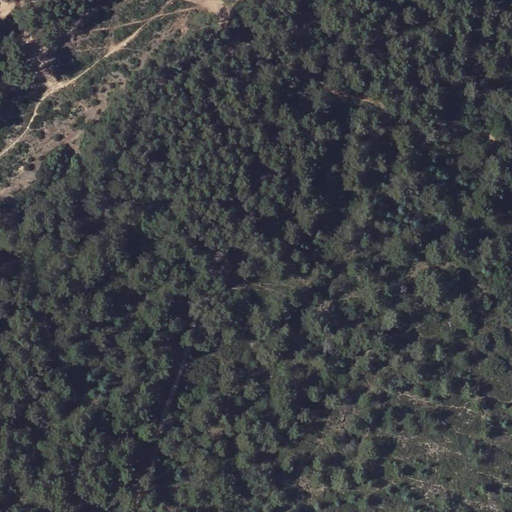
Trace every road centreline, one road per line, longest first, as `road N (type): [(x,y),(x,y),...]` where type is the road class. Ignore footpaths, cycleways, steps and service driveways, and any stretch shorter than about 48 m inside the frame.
road 1 (track): [(135,511),(207,281),(260,198),(267,158),(258,102),(231,32),(208,0)]
road 2 (track): [(511,146),(410,123),(391,108),(324,88),(231,32)]
